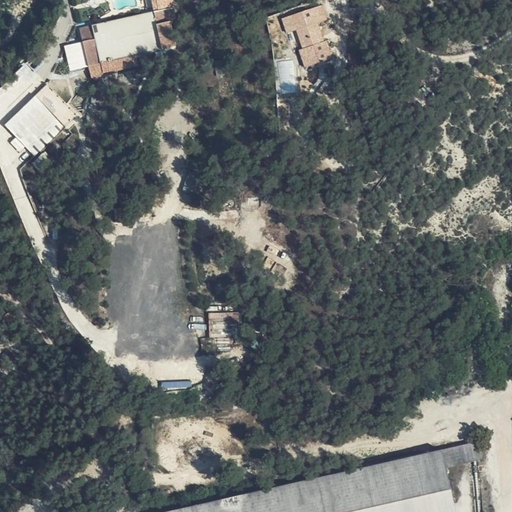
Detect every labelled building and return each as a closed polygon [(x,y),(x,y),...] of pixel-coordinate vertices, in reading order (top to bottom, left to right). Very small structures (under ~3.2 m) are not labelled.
[(165,5),(164,0),(152,0),(154,8),(165,5)] [(138,54),(177,46),(171,17),(177,16),(175,6),(157,10),(157,11),(80,27),(83,40),(66,44),(71,69),(90,65),(92,75),(140,65),(138,54)] [(318,18),(324,15),(321,6),(314,8),(318,18)] [(297,31),(300,42),(307,40),(308,21),(318,18),(314,8),(292,16),(297,31)] [(326,21),(324,15),(318,18),(319,23),(326,21)] [(288,34),(297,31),(292,16),(283,20),(288,34)] [(307,40),(300,42),(303,49),(309,67),(331,59),(325,42),(323,42),(319,44),(317,38),(321,37),(317,24),(319,23),(318,18),(308,21),(307,40)] [(309,67),(303,49),(299,51),(305,68),(309,67)] [(222,62),(215,63),(217,76),(224,75),(222,62)] [(49,82),(5,123),(17,136),(16,137),(36,158),(81,115),(49,82)] [(210,313),(211,335),(237,335),(237,313),(210,313)] [(479,442),(441,450),(445,468),(483,460),(479,442)] [(454,511),(445,468),(441,450),(168,511),(454,511)]
